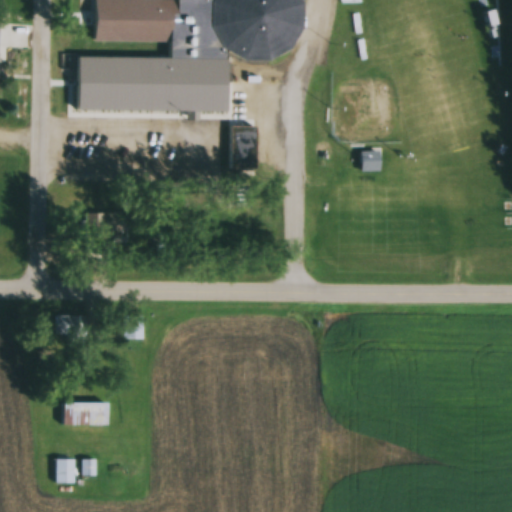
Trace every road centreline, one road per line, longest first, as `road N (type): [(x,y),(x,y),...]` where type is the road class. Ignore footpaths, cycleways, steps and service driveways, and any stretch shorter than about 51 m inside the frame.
road 1 (residential): [(511,301),(0,299)]
road 2 (residential): [(28,0),(30,301)]
road 3 (residential): [(285,300),(283,132)]
